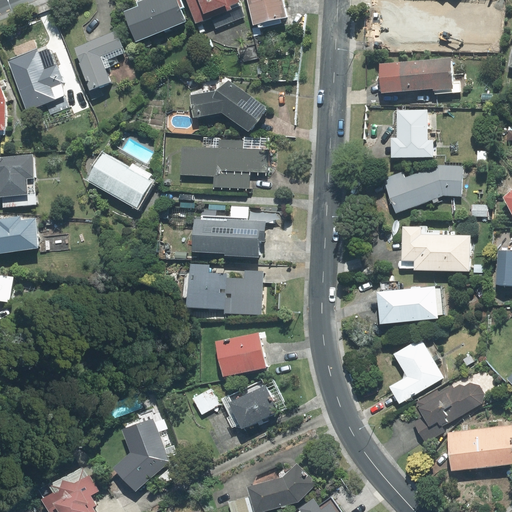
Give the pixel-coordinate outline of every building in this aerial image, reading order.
[(125,12),(136,40),(184,21),(179,9),(183,7),(180,0),(142,0),(137,2),(139,6),(125,12)] [(187,0),(196,23),(212,17),(216,27),(244,16),(239,2),(240,2),(238,0),(187,0)] [(247,0),(253,24),(258,23),(259,28),(281,23),(280,19),(287,17),(282,0),(247,0)] [(436,12),(402,7),(397,36),(456,46),(458,34),(452,33),(456,9),(437,6),(436,12)] [(115,31),(75,48),(90,90),(109,82),(104,69),(118,63),(116,57),(124,53),(115,31)] [(38,51),(10,61),(28,110),(47,103),(51,113),(68,107),(64,95),(62,84),(64,82),(57,64),(54,65),(49,49),(38,53),(38,51)] [(450,58),(380,64),(382,92),(434,88),(434,94),(461,92),(460,81),(452,81),(450,58)] [(215,91),(190,95),(193,117),(222,112),(248,131),(266,107),(229,80),(215,91)] [(428,110),(397,110),(397,138),(391,138),(391,157),(433,157),(433,141),(441,141),(441,130),(428,130),(428,110)] [(203,148),(182,147),(181,174),(214,176),(214,187),(249,189),(250,172),(268,172),(269,138),(244,137),(244,141),(204,139),(203,148)] [(95,167),(87,180),(138,209),(155,181),(149,178),(152,174),(132,163),(130,167),(101,150),(92,166),(95,167)] [(32,156),(0,157),(0,195),(2,196),(35,194),(32,156)] [(386,185),(396,213),(443,195),(462,196),(463,166),(439,165),(405,177),(386,185)] [(405,177),(403,171),(383,178),(386,185),(405,177)] [(35,205),(35,194),(2,196),(3,207),(35,205)] [(231,205),(230,216),(194,215),(192,251),(225,253),(225,255),(258,257),(259,242),(265,242),(266,221),(249,220),(250,206),(231,205)] [(488,205),(472,205),(472,216),(488,217),(488,205)] [(187,209),(171,208),(171,223),(186,224),(187,209)] [(21,221),(20,216),(0,218),(0,252),(38,248),(35,219),(21,221)] [(469,271),(470,236),(449,235),(449,230),(428,230),(427,227),(426,226),(402,226),(401,260),(400,260),(400,268),(414,268),(414,270),(469,271)] [(511,251),(500,250),(497,284),(511,284),(511,251)] [(209,265),(190,264),(190,272),(209,273),(209,265)] [(263,271),(245,270),(244,279),(244,282),(263,282),(263,271)] [(187,306),(225,308),(227,278),(227,274),(209,273),(190,272),(190,273),(185,273),(184,297),(188,297),(187,306)] [(0,274),(0,301),(9,303),(13,277),(0,274)] [(244,279),(227,278),(225,308),(225,313),(261,314),(263,282),(244,282),(244,279)] [(381,292),(377,292),(380,323),(437,318),(437,315),(443,315),(440,286),(400,290),(399,281),(380,283),(381,292)] [(258,333),(216,342),(223,376),(266,368),(258,333)] [(395,354),(405,372),(403,379),(390,387),(399,403),(443,378),(421,339),(395,354)] [(479,363),(473,354),(464,359),(469,368),(479,363)] [(278,411),(262,380),(226,397),(241,429),(278,411)] [(437,389),(416,402),(419,407),(417,408),(425,421),(429,428),(437,423),(440,428),(442,427),(482,404),(484,394),(480,385),(470,383),(464,386),(460,384),(454,388),(452,385),(439,393),(437,389)] [(211,389),(193,399),(202,414),(219,405),(211,389)] [(167,457),(176,454),(173,445),(172,446),(165,429),(166,429),(163,420),(162,420),(158,408),(123,421),(126,429),(122,430),(131,453),(114,468),(135,492),(169,462),(167,457)] [(425,421),(416,426),(425,442),(445,431),(442,427),(440,428),(437,423),(429,428),(425,421)] [(452,470),(511,463),(511,425),(447,432),(452,470)] [(254,511),(261,511),(298,502),(316,484),(296,464),(283,478),(247,487),(254,511)] [(98,491),(90,475),(87,477),(82,467),(50,485),(54,493),(43,499),(50,511),(95,511),(94,508),(97,506),(91,495),(98,491)] [(252,511),(248,497),(229,503),(231,511),(252,511)] [(319,506),(314,499),(299,510),(300,511),(341,511),(331,497),(319,506)]
